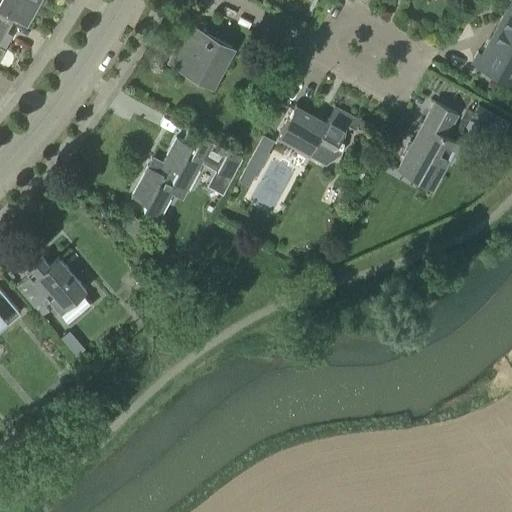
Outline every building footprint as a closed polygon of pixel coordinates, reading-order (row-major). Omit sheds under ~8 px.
[(0,0),(0,13),(12,21),(26,28),(37,7),(31,4),(33,0),(0,0)] [(511,0),(482,52),(479,50),(473,60),(477,62),(476,64),(511,83),(511,0)] [(13,37),(5,33),(12,21),(0,13),(0,60),(5,52),(13,37)] [(217,91),(238,51),(205,33),(191,26),(170,66),(217,91)] [(434,102),(415,136),(397,168),(432,188),(457,142),(445,135),(457,114),(434,102)] [(479,103),(471,118),(502,135),(510,119),(479,103)] [(326,120),(295,105),(278,136),(308,153),(329,164),(343,155),(345,148),(346,143),(350,127),(354,128),(358,120),(334,107),(326,120)] [(143,211),(159,219),(172,195),(182,200),(203,161),(214,167),(223,150),(196,135),(190,146),(175,138),(162,163),(153,158),(131,197),(147,205),(143,211)] [(262,136),(257,146),(266,151),(272,141),(262,136)] [(353,176),(362,181),(369,169),(360,164),(353,176)] [(254,174),(244,168),(239,179),(248,184),(254,174)] [(85,290),(58,258),(49,266),(42,258),(31,268),(34,271),(16,287),(41,316),(49,310),(44,305),(55,296),(64,307),(85,290)] [(0,327),(19,312),(0,288),(0,327)]
